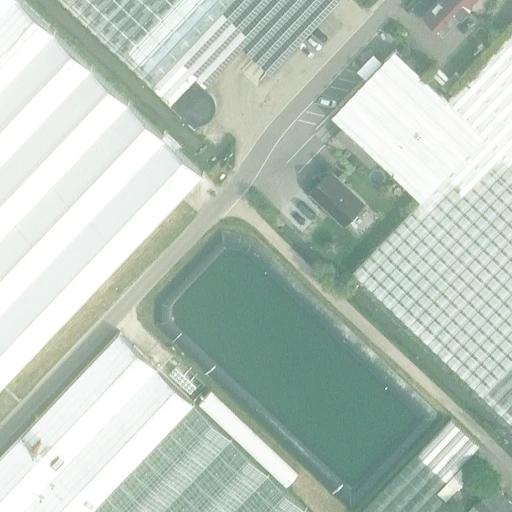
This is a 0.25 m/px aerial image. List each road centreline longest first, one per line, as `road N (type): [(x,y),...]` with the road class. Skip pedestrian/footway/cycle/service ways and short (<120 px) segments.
road 1 (unclassified): [(227,197),(511,467)]
road 2 (unclassified): [(0,436),(227,197)]
road 3 (unclassified): [(227,197),(293,107),(396,0)]
